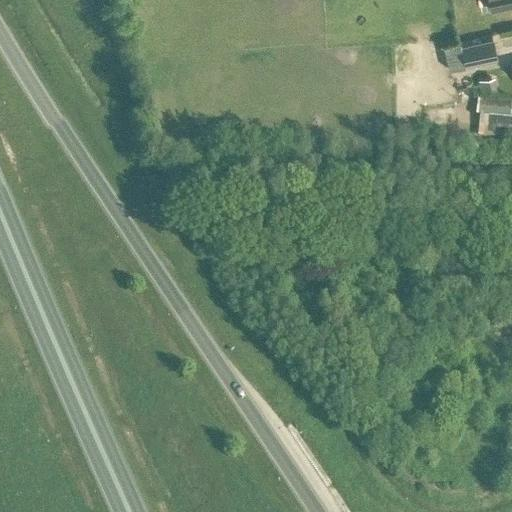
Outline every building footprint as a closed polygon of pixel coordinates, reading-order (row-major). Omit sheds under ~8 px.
[(511,0),(488,0),(490,10),(507,6),(511,5),(511,0)] [(460,44),(465,64),(496,57),(492,37),(460,44)] [(460,44),(460,42),(443,45),(448,67),(465,64),(460,44)] [(493,76),(478,79),(480,89),(496,86),(493,76)] [(482,140),(511,143),(511,116),(509,116),(511,106),(478,103),(476,121),(484,122),(482,140)]
